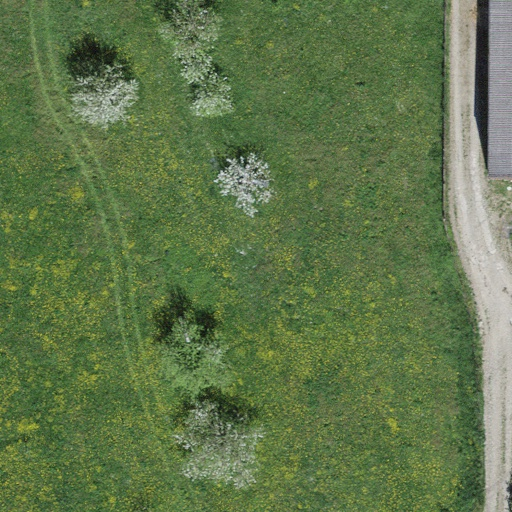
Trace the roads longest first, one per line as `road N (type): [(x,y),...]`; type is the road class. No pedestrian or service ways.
road 1 (track): [(511,324),(467,193),(467,0)]
road 2 (track): [(500,511),(511,375)]
